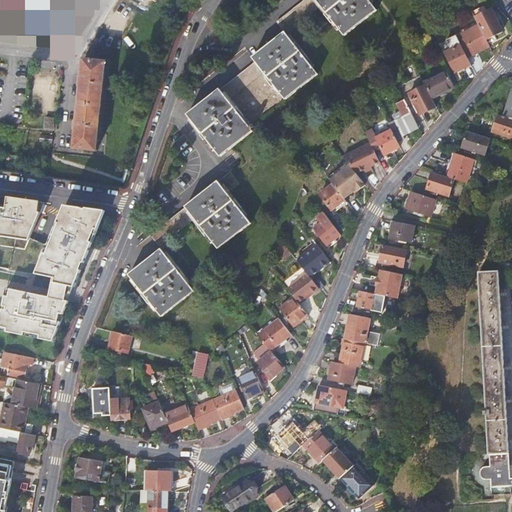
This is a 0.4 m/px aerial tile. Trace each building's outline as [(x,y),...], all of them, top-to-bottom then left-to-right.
[(0,0),(0,25),(21,28),(21,20),(56,25),(58,0),(0,0)] [(343,37),(376,11),(366,0),(302,0),(275,22),(283,33),(250,57),(255,63),(187,115),(219,157),(287,105),(284,101),(316,76),(284,34),(320,7),(343,37)] [(485,6),(471,13),(474,19),(488,13),(485,6)] [(474,19),(477,26),(484,41),(501,33),(496,23),(493,24),(488,13),(474,19)] [(487,47),(484,41),(477,26),(461,34),(463,39),(458,42),(465,58),(487,47)] [(455,76),(470,68),(465,58),(458,42),(455,37),(445,42),(450,51),(444,54),(455,76)] [(80,101),(102,104),(107,60),(85,58),(83,76),(81,77),(81,80),(80,84),(82,85),(80,101)] [(445,73),(423,85),(424,87),(430,99),(452,88),(445,73)] [(419,116),(435,108),(430,99),(424,87),(409,94),(419,116)] [(511,90),(511,91),(503,118),(511,120),(511,90)] [(102,104),(80,101),(78,119),(76,119),(76,123),(75,127),(77,128),(75,147),(97,149),(102,104)] [(402,118),(388,125),(390,130),(397,144),(404,141),(401,136),(417,128),(404,101),(396,105),(402,118)] [(55,116),(47,115),(46,127),(54,128),(55,116)] [(511,120),(503,118),(498,117),(493,133),(511,139),(511,120)] [(364,133),(370,144),(373,151),(380,148),(384,155),(399,148),(397,144),(390,130),(375,138),(373,132),(371,132),(368,132),(366,132),(364,133)] [(483,156),(489,140),(466,132),(460,148),(483,156)] [(54,136),(41,134),(40,142),(53,144),(54,136)] [(370,144),(343,158),(347,163),(355,174),(379,163),(373,151),(370,144)] [(455,154),(446,179),(453,181),(465,185),(473,160),(455,154)] [(356,192),(364,185),(355,174),(347,163),(327,179),(332,185),(343,200),(355,190),(356,192)] [(197,223),(218,249),(249,225),(226,194),(238,184),(229,172),(149,236),(159,248),(192,221),(197,223)] [(447,197),(453,181),(446,179),(432,174),(426,190),(447,197)] [(335,212),(346,204),(343,200),(332,185),(318,196),(330,212),(333,210),(335,212)] [(429,217),(435,200),(412,193),(406,209),(429,217)] [(0,238),(29,242),(39,206),(7,201),(5,212),(0,211),(0,238)] [(105,213),(62,207),(31,279),(51,284),(67,288),(73,290),(105,213)] [(325,247),(339,236),(327,220),(313,231),(325,247)] [(411,244),(415,227),(391,222),(389,233),(391,234),(389,240),(411,244)] [(277,251),(281,257),(289,251),(281,240),(277,251)] [(306,273),(308,277),(328,262),(316,246),(296,262),(306,273)] [(402,268),(406,251),(383,246),(379,264),(402,268)] [(160,250),(128,275),(161,317),(193,292),(160,250)] [(489,454),(509,453),(508,443),(508,437),(499,268),(480,269),(487,411),(485,411),(485,415),(487,414),(489,454)] [(377,289),(375,296),(384,298),(397,300),(402,276),(380,271),(378,280),(377,280),(375,288),(377,289)] [(310,295),(311,296),(319,290),(308,277),(306,273),(287,288),(294,298),(298,303),(310,295)] [(67,288),(51,284),(48,300),(63,302),(67,288)] [(53,345),(68,304),(63,302),(48,300),(8,292),(7,300),(2,299),(0,308),(0,330),(4,330),(4,333),(23,338),(24,333),(39,337),(37,342),(53,345)] [(381,313),(384,298),(375,296),(359,293),(356,308),(381,313)] [(280,308),(294,327),(308,316),(299,305),(298,303),(294,298),(280,308)] [(364,344),(369,319),(349,315),(344,340),(364,344)] [(291,335),(279,319),(265,330),(265,332),(259,337),(265,344),(270,351),(291,335)] [(132,336),(113,332),(109,349),(129,353),(132,336)] [(364,344),(344,340),(339,364),(355,368),(359,368),(364,344)] [(254,354),(270,380),(284,367),(270,351),(265,344),(254,354)] [(3,362),(2,367),(9,368),(8,375),(24,378),(27,364),(32,365),(33,357),(5,352),(3,359),(3,362)] [(204,379),(210,355),(200,353),(194,377),(204,379)] [(345,383),(352,385),(355,368),(339,364),(332,363),(328,380),(339,382),(339,383),(344,384),(345,383)] [(266,395),(256,371),(240,379),(250,402),(266,395)] [(27,407),(37,409),(39,399),(36,399),(39,384),(0,375),(0,386),(16,390),(14,404),(27,407)] [(113,397),(122,396),(120,385),(111,386),(113,397)] [(346,391),(319,386),(315,403),(333,407),(331,414),(344,416),(346,408),(343,408),(346,391)] [(371,389),(359,387),(357,394),(369,396),(371,389)] [(102,413),(103,416),(111,416),(110,400),(110,388),(92,389),(94,414),(102,413)] [(244,408),(237,391),(213,401),(221,419),(244,408)] [(111,416),(112,421),(130,420),(129,399),(110,400),(111,416)] [(221,419),(213,401),(190,411),(195,422),(198,429),(221,419)] [(0,425),(0,428),(23,433),(25,423),(23,423),(27,407),(14,404),(5,402),(3,413),(0,425)] [(143,409),(152,429),(168,422),(165,414),(159,402),(143,409)] [(168,422),(173,432),(195,422),(190,411),(187,405),(165,414),(168,422)] [(293,423),(279,436),(294,453),(304,445),(317,432),(321,429),(313,421),(302,432),(293,423)] [(34,425),(25,423),(23,433),(31,435),(34,425)] [(34,445),(35,435),(31,435),(23,433),(0,428),(0,441),(6,443),(6,438),(20,441),(18,454),(28,456),(31,444),(34,445)] [(317,432),(304,445),(320,463),(323,460),(335,449),(337,447),(330,439),(327,442),(317,432)] [(340,479),(353,467),(335,449),(323,460),(340,479)] [(484,480),(491,480),(491,495),(511,494),(510,486),(511,486),(511,453),(509,453),(489,454),(483,454),(484,459),(490,459),(490,468),(484,468),(483,468),(482,469),(481,469),(480,470),(480,471),(479,472),(479,474),(479,475),(479,476),(480,477),(480,478),(481,479),(482,479),(483,480),(484,480)] [(0,511),(5,511),(14,465),(15,461),(0,458),(0,511)] [(80,458),(77,478),(107,484),(109,473),(102,471),(103,462),(80,458)] [(353,467),(340,479),(359,499),(373,486),(354,466),(353,467)] [(167,492),(171,492),(171,472),(146,471),(146,491),(167,492)] [(256,495),(247,481),(223,498),(232,511),(256,495)] [(273,511),(277,511),(294,501),(284,486),(265,499),(273,511)] [(148,503),(148,511),(166,511),(167,492),(146,491),(141,491),(141,503),(148,503)] [(91,511),(92,497),(74,497),(74,503),(72,504),(72,511),(91,511)] [(122,511),(124,504),(117,503),(115,511),(122,511)]
